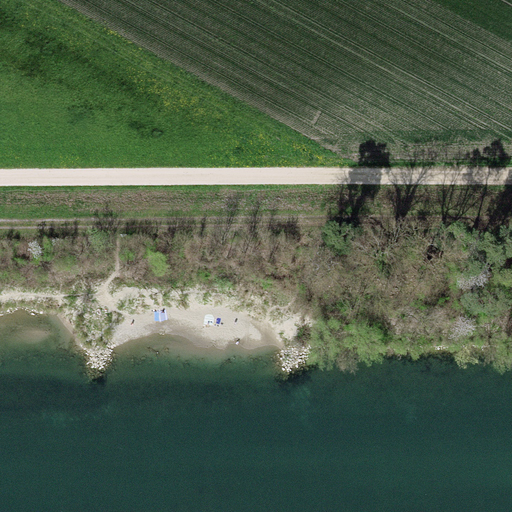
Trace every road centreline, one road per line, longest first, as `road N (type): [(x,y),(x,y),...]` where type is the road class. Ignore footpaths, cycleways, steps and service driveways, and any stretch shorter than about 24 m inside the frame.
road 1 (track): [(0,175),(511,165)]
road 2 (track): [(0,224),(511,222)]
